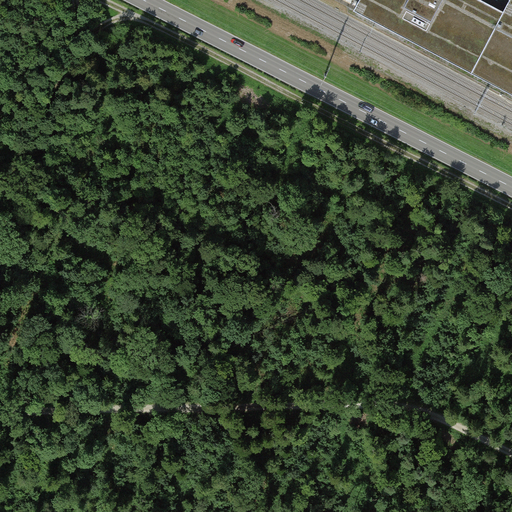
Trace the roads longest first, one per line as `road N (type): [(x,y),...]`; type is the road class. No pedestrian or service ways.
road 1 (track): [(0,415),(298,418),(376,428),(511,474)]
road 2 (track): [(511,206),(102,0)]
road 3 (primary): [(144,0),(511,186)]
road 4 (track): [(0,217),(82,71),(117,41),(158,28)]
